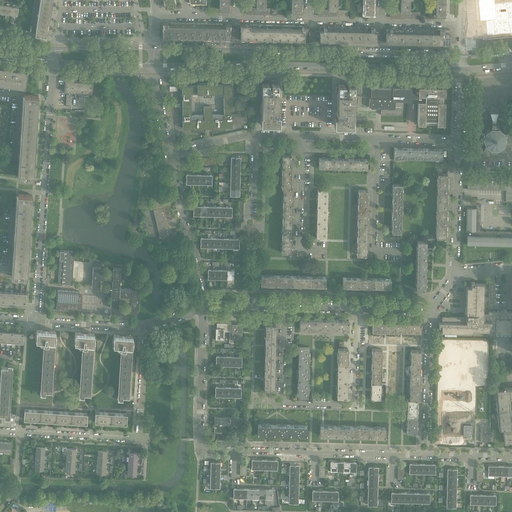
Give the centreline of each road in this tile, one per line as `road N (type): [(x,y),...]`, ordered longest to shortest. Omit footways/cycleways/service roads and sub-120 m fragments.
road 1 (residential): [(357,310),(353,406),(281,404),(284,307)]
road 2 (residential): [(36,322),(54,62)]
road 3 (secondary): [(247,65),(460,68)]
road 4 (secondary): [(460,55),(248,49)]
road 5 (residential): [(204,308),(168,152)]
road 6 (residential): [(426,455),(429,312)]
road 7 (residential): [(326,251),(299,250),(303,136)]
road 8 (residential): [(400,251),(373,251),(376,138)]
road 9 (residential): [(202,447),(204,308)]
road 10 (residential): [(455,271),(458,141)]
